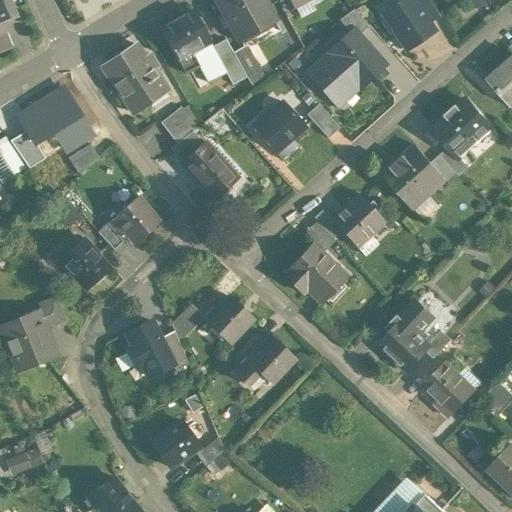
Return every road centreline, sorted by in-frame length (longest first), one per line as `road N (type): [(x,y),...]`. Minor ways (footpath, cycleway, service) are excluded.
road 1 (residential): [(237,261),(511,14)]
road 2 (residential): [(237,261),(503,511)]
road 3 (residential): [(166,511),(95,390),(88,348),(116,302),(194,228)]
road 4 (residential): [(64,51),(194,228)]
